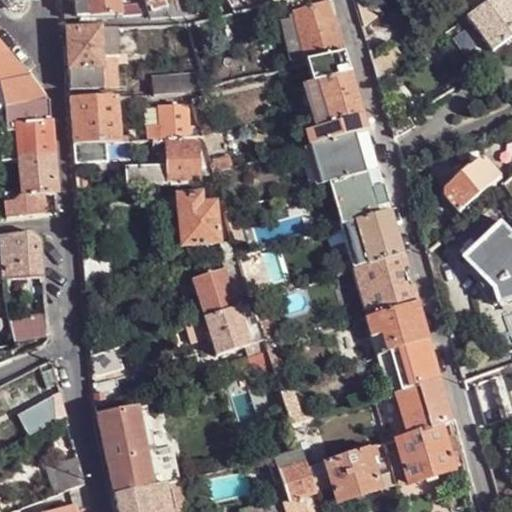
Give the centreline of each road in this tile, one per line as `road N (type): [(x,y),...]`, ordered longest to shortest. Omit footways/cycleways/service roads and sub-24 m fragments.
road 1 (residential): [(43,27),(184,21),(223,11),(216,0)]
road 2 (residential): [(66,342),(94,480),(93,511)]
road 3 (residential): [(53,88),(65,221)]
road 4 (residential): [(65,221),(58,236),(66,342)]
